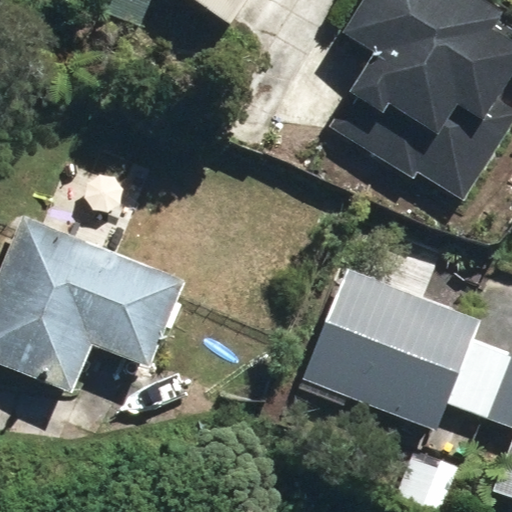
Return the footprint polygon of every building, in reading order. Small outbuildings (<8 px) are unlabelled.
[(211,0),(250,26),(267,0),(211,0)] [(511,19),(511,2),(507,0),(372,0),(352,39),(382,61),(348,127),(482,196),(511,138),(511,122),(505,117),(511,103),(511,27),(509,26),(511,19)] [(0,276),(0,359),(75,390),(96,338),(153,362),(187,276),(26,213),(0,276)] [(344,260),(300,372),(440,427),(484,316),(344,260)] [(182,374),(223,392),(231,373),(190,355),(182,374)] [(511,444),(496,484),(511,490),(511,444)]
